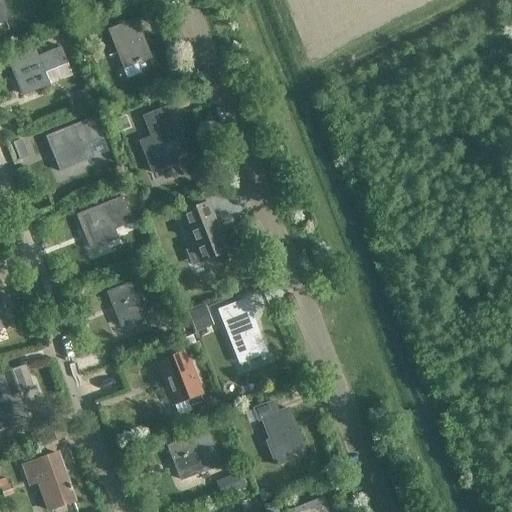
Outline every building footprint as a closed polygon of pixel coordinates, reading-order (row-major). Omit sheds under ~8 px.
[(0,0),(0,22),(9,19),(1,0),(0,0)] [(123,68),(149,57),(134,20),(108,30),(123,68)] [(61,47),(38,56),(35,50),(8,61),(14,76),(16,75),(25,96),(50,86),(45,73),(68,64),(61,47)] [(142,116),(150,138),(139,142),(151,173),(163,168),(164,171),(169,169),(168,166),(177,163),(176,160),(188,156),(169,106),(142,116)] [(125,115),(113,120),(117,132),(130,127),(125,115)] [(103,139),(94,117),(45,137),(51,151),(53,151),(61,171),(87,161),(81,148),(103,139)] [(123,197),(76,216),(82,230),(84,230),(92,250),(118,240),(111,224),(122,219),(124,224),(133,221),(123,197)] [(207,203),(180,213),(199,262),(226,252),(207,203)] [(122,327),(147,317),(133,281),(105,292),(111,307),(114,306),(122,327)] [(264,350),(245,300),(218,310),(237,360),(264,350)] [(158,361),(173,404),(186,399),(189,406),(201,401),(199,395),(201,394),(185,351),(158,361)] [(0,390),(12,426),(42,415),(34,392),(31,393),(22,367),(0,374),(0,390)] [(292,460),(289,452),(302,447),(287,408),(277,413),(273,402),(253,410),(258,420),(262,419),(270,441),(266,442),(276,466),(292,460)] [(206,430),(193,436),(166,446),(171,461),(174,460),(182,481),(220,466),(206,430)] [(29,486),(37,483),(47,511),(73,502),(56,454),(21,466),(29,486)] [(323,498),(300,508),(288,511),(325,511),(324,509),(327,508),(323,498)]
